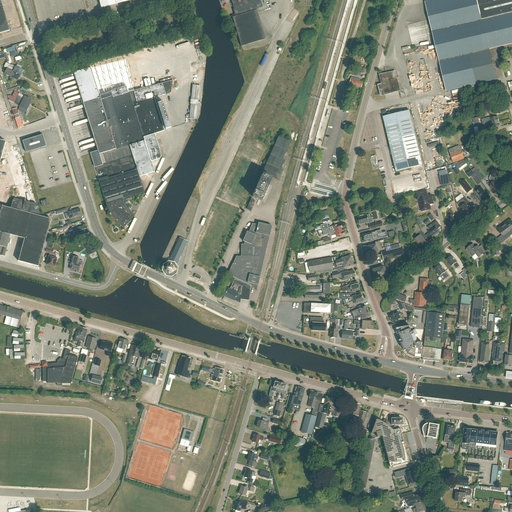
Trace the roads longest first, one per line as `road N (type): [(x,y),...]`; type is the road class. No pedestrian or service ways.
road 1 (unclassified): [(372,299),(344,195),(394,0)]
road 2 (unclassified): [(178,286),(205,194),(274,50),(284,0)]
road 3 (tertiary): [(119,257),(94,227),(25,0)]
road 4 (tertiary): [(229,359),(0,295)]
road 5 (tertiary): [(377,360),(269,329),(178,286)]
road 6 (unclassified): [(372,299),(511,194)]
road 7 (tertiary): [(408,407),(260,368)]
road 8 (residential): [(218,511),(260,368)]
road 9 (unclassified): [(0,262),(91,286),(109,280),(119,257)]
